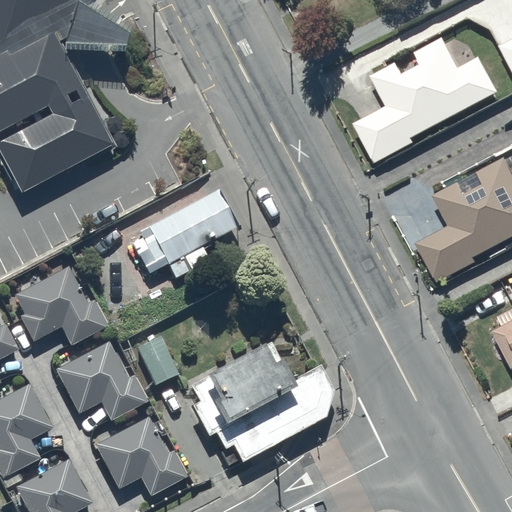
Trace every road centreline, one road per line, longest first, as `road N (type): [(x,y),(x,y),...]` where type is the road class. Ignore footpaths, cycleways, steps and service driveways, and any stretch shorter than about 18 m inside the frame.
road 1 (secondary): [(435,434),(206,0)]
road 2 (secondary): [(286,511),(435,434)]
